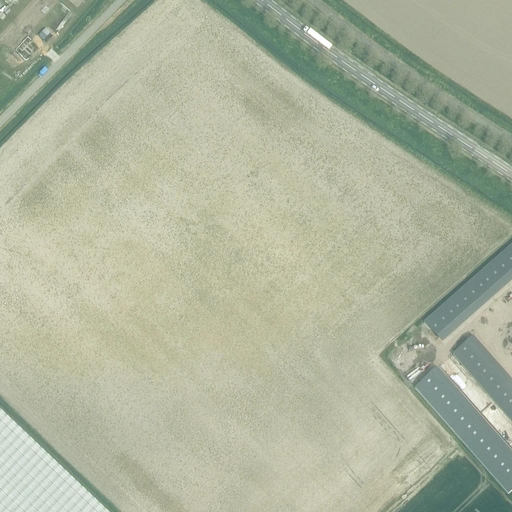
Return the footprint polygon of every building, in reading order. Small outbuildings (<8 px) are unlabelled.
[(23,0),(0,24),(0,46),(6,53),(52,6),(45,0),(23,0)] [(437,338),(511,271),(511,245),(424,323),(437,338)] [(511,271),(437,338),(442,343),(511,281),(511,271)] [(511,382),(473,337),(468,342),(511,392),(511,382)] [(452,355),(481,387),(500,410),(511,422),(511,392),(468,342),(452,355)] [(511,456),(435,370),(432,374),(511,465),(511,456)] [(511,465),(432,374),(415,388),(508,494),(511,490),(511,465)] [(0,511),(103,511),(0,414),(0,511)]
